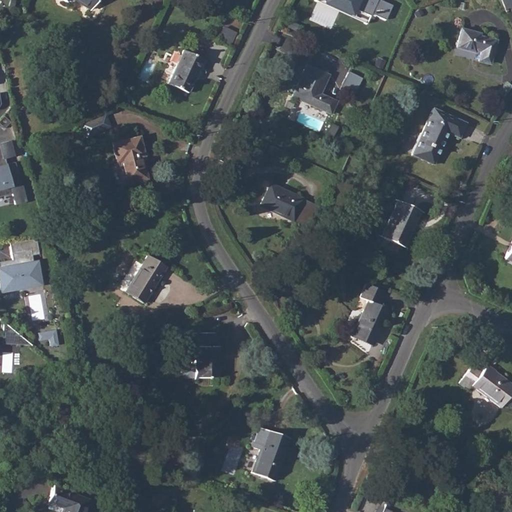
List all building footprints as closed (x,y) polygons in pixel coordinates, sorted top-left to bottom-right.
[(62,0),(64,1),(65,0),(75,0),(89,9),(95,1),(94,0),(62,0)] [(330,0),(328,7),(368,25),(374,13),(355,5),(356,0),(330,0)] [(460,29),(455,47),(474,52),(474,50),(480,52),(478,61),(489,63),(495,40),(478,36),(478,33),(460,29)] [(202,60),(182,50),(166,83),(187,93),(202,60)] [(305,65),(292,96),(331,114),(336,102),(320,94),(328,75),(305,65)] [(432,108),(412,155),(433,164),(447,132),(458,137),(465,122),(432,108)] [(91,123),(83,126),(87,134),(94,131),(91,123)] [(138,137),(111,144),(115,162),(118,162),(123,184),(146,179),(141,156),(142,155),(138,137)] [(0,196),(12,193),(15,204),(25,201),(20,185),(11,188),(9,181),(12,175),(17,173),(14,162),(5,164),(4,158),(12,156),(8,141),(0,142),(0,196)] [(267,188),(259,206),(293,221),(303,199),(269,184),(267,188)] [(396,200),(380,237),(403,246),(419,210),(396,200)] [(35,238),(8,243),(11,259),(0,261),(0,289),(2,289),(26,285),(25,280),(37,278),(35,261),(32,261),(31,255),(38,253),(35,238)] [(141,263),(125,291),(142,302),(164,267),(146,256),(141,263)] [(26,285),(2,289),(3,292),(39,286),(37,278),(25,280),(26,285)] [(365,283),(358,297),(366,301),(351,334),(373,344),(387,310),(376,305),(382,291),(365,283)] [(32,345),(3,322),(2,343),(32,345)] [(37,333),(39,341),(49,339),(50,346),(57,345),(55,330),(37,333)] [(192,365),(193,378),(217,377),(216,346),(213,346),(212,332),(194,333),(194,365),(192,365)] [(90,337),(79,340),(82,348),(93,345),(90,337)] [(470,365),(458,382),(467,389),(470,384),(499,406),(511,388),(511,385),(485,365),(479,372),(470,365)] [(252,440),(250,446),(259,449),(251,472),(272,480),(280,459),(278,458),(286,437),(259,427),(254,440),(252,440)] [(110,428),(105,442),(122,448),(127,434),(110,428)] [(110,452),(105,461),(111,464),(116,456),(110,452)] [(52,486),(46,500),(65,507),(63,511),(82,511),(87,499),(52,486)]
